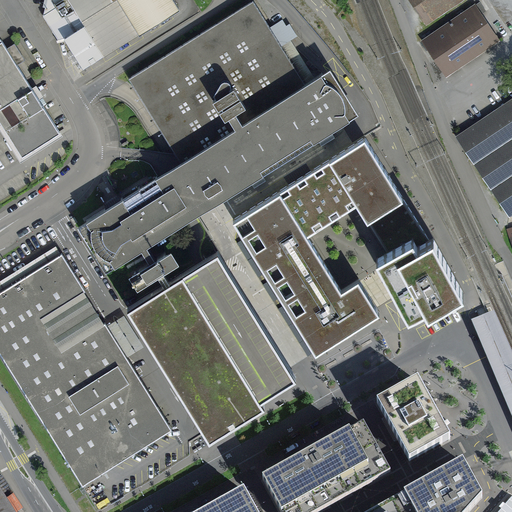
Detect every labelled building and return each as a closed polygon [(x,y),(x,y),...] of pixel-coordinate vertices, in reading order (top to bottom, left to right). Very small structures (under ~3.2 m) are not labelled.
[(172,0),(71,0),(84,23),(65,34),(82,64),(138,31),(135,25),(174,3),(172,0)] [(411,0),(426,23),(460,0),(411,0)] [(476,1),(422,36),(446,72),(499,37),(476,1)] [(157,273),(165,285),(170,279),(164,270),(179,261),(169,245),(153,255),(146,244),(203,209),(208,206),(332,126),(340,121),(359,109),(331,64),(311,76),(303,81),(253,2),(132,77),(183,158),(176,161),(83,219),(111,264),(140,247),(148,260),(127,273),(135,286),(157,273)] [(0,123),(21,156),(59,131),(0,39),(0,123)] [(500,200),(510,215),(511,213),(511,97),(456,135),(466,149),(474,162),(483,175),(491,188),(500,200)] [(368,132),(330,155),(358,202),(386,249),(424,226),(406,197),(368,132)] [(280,184),(308,232),(358,202),(330,155),(280,184)] [(308,232),(280,184),(232,213),(314,350),(361,323),(381,310),(360,275),(341,287),(308,232)] [(448,266),(424,226),(386,249),(375,256),(409,314),(426,304),(429,311),(457,294),(462,291),(448,266)] [(55,245),(0,278),(0,353),(82,485),(170,430),(108,331),(75,351),(56,321),(89,300),(55,245)] [(216,250),(170,279),(165,285),(128,308),(206,433),(296,378),(216,250)] [(108,331),(89,300),(56,321),(75,351),(108,331)] [(418,380),(376,403),(409,462),(451,440),(418,380)] [(266,476),(261,478),(279,511),(318,511),(391,472),(364,423),(266,476)] [(462,460),(369,511),(468,511),(483,497),(462,460)] [(202,511),(256,511),(244,489),(202,511)] [(0,511),(11,511),(0,492),(0,511)]
